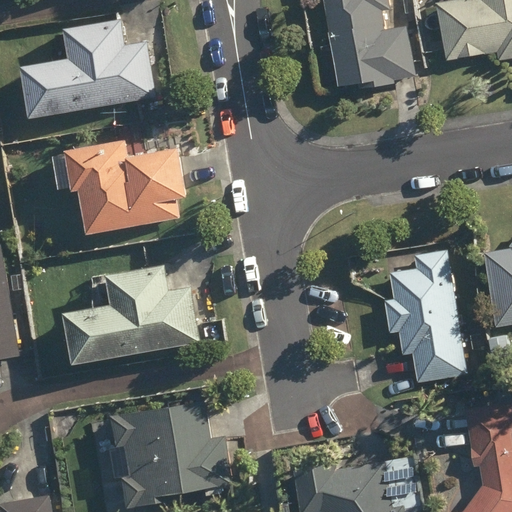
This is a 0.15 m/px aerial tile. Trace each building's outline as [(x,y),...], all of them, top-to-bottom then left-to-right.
[(357,82),(359,89),(396,83),(395,80),(415,76),(407,26),(386,29),(383,11),(391,9),(389,0),(323,0),(337,85),(357,82)] [(498,50),(500,62),(511,59),(511,0),(458,0),(435,4),(446,61),(498,50)] [(387,23),(393,27),(400,24),(401,17),(395,12),(388,16),(387,23)] [(38,69),(48,119),(164,97),(154,42),(135,47),(130,21),(78,31),(84,61),(38,69)] [(93,189),(103,235),(185,219),(181,201),(195,198),(185,151),(140,160),(136,141),(83,152),(90,190),(93,189)] [(0,360),(29,356),(12,246),(0,247),(0,360)] [(485,252),(495,326),(511,323),(511,246),(511,249),(485,252)] [(415,353),(419,381),(467,374),(448,249),(416,254),(418,269),(392,273),(395,298),(385,300),(389,332),(400,331),(404,354),(415,353)] [(82,314),(92,365),(209,342),(198,289),(179,293),(174,266),(122,276),(128,305),(82,314)] [(489,337),(490,358),(509,356),(508,336),(489,337)] [(135,480),(140,509),(190,500),(190,496),(216,491),(217,496),(230,494),(229,487),(242,485),(234,437),(220,439),(213,402),(125,417),(130,446),(135,445),(141,479),(135,480)] [(511,511),(511,402),(465,409),(473,466),(481,464),(484,485),(464,511),(511,511)] [(410,511),(423,510),(413,455),(335,469),(334,461),(293,468),(301,511),(410,511)] [(60,511),(57,497),(10,505),(10,511),(60,511)]
